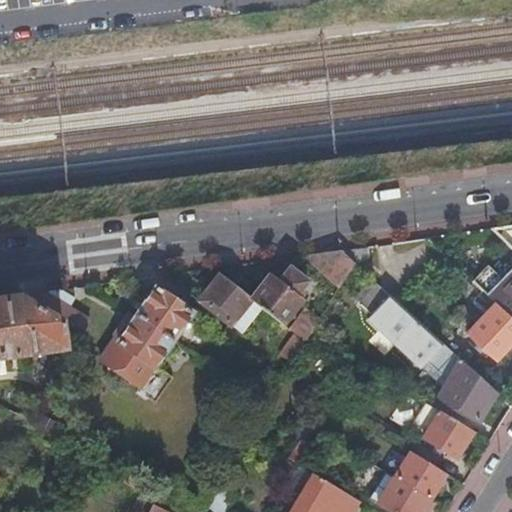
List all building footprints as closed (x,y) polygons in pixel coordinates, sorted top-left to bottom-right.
[(339,251),(303,256),(339,288),(354,265),(339,251)] [(487,267),(472,282),(495,304),(511,320),(511,270),(503,280),(487,267)] [(249,299),(250,299),(284,325),(301,301),(300,300),(305,294),(301,291),(307,283),(288,268),(277,282),(270,277),(266,283),(263,281),(249,299)] [(249,299),(219,275),(207,291),(210,293),(202,304),(230,326),(250,299),(249,299)] [(452,355),(377,286),(359,305),(371,316),(375,312),(427,359),(425,361),(436,373),(452,355)] [(152,289),(134,316),(171,341),(189,314),(152,289)] [(74,299),(60,290),(17,297),(58,322),(64,325),(73,310),(69,308),(74,299)] [(58,322),(17,297),(0,298),(0,357),(62,349),(58,322)] [(495,360),(511,342),(511,320),(495,304),(466,334),(495,360)] [(375,312),(371,316),(368,319),(420,367),(425,361),(427,359),(375,312)] [(171,341),(134,316),(128,326),(123,323),(114,336),(115,338),(100,361),(140,388),(171,341)] [(311,333),(300,325),(294,334),(305,342),(311,333)] [(294,334),(273,365),(285,374),(305,342),(294,334)] [(478,421),(494,394),(494,393),(459,361),(459,362),(438,398),(478,421)] [(343,392),(334,387),(325,400),(350,416),(358,403),(343,392)] [(0,406),(8,410),(13,397),(0,390),(0,406)] [(439,412),(423,403),(407,430),(455,459),(472,432),(439,412)] [(319,432),(308,426),(287,458),(298,465),(319,432)] [(445,474),(409,452),(394,477),(430,499),(445,474)] [(314,474),(299,466),(289,481),(290,494),(298,499),(314,474)] [(223,475),(235,483),(240,475),(228,467),(223,475)] [(351,511),(358,502),(314,474),(298,499),(290,511),(351,511)] [(393,478),(388,475),(385,481),(389,484),(378,503),(391,511),(421,511),(429,500),(430,499),(394,477),(393,478)] [(200,508),(214,485),(209,481),(194,505),(200,508)] [(227,511),(238,497),(216,482),(214,485),(200,508),(207,511),(227,511)]
